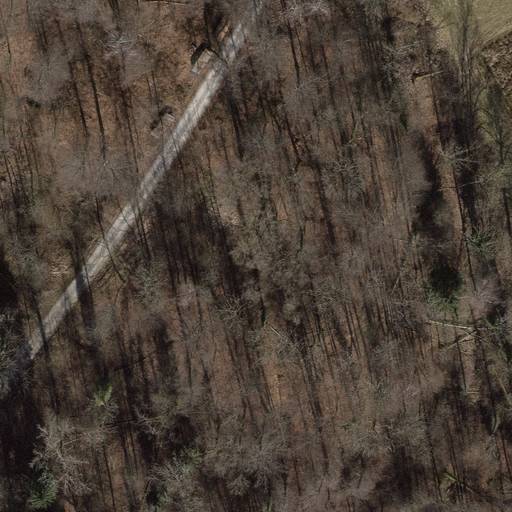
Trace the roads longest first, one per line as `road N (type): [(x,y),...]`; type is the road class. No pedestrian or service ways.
road 1 (track): [(256,0),(123,226),(0,387)]
road 2 (track): [(145,190),(255,223),(478,255)]
